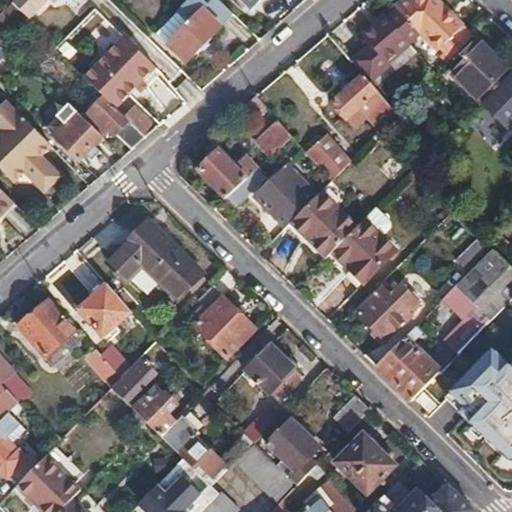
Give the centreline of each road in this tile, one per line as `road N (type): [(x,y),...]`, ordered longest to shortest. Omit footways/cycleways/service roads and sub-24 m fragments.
road 1 (residential): [(145,164),(494,511)]
road 2 (residential): [(336,0),(145,164)]
road 3 (residential): [(145,164),(0,292)]
